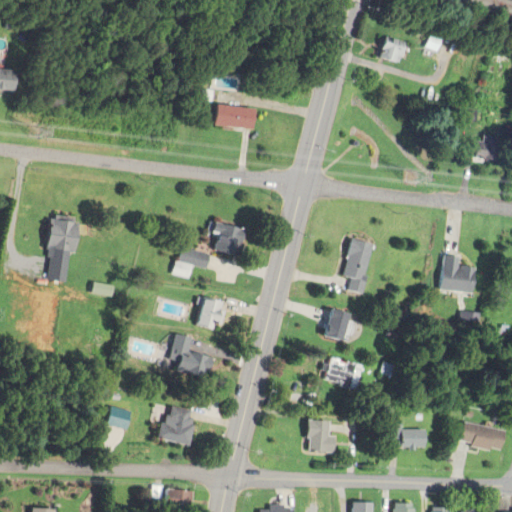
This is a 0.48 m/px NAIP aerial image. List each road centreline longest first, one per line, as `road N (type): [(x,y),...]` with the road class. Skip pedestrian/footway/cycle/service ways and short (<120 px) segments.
road 1 (tertiary): [(222,511),(349,0)]
road 2 (residential): [(511,208),(0,147)]
road 3 (residential): [(511,486),(229,475)]
road 4 (residential): [(0,467),(229,475)]
